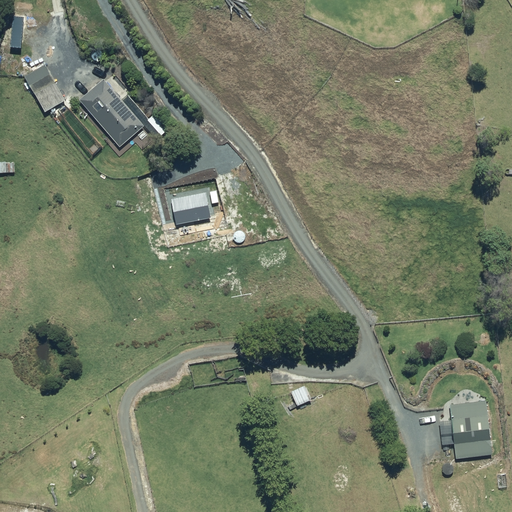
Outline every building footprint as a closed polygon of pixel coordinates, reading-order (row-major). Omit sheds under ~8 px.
[(46,66),(27,76),(44,108),(63,98),(46,66)] [(105,80),(80,101),(121,147),(145,126),(105,80)] [(16,161),(0,161),(0,174),(17,173),(16,161)] [(304,385),(291,390),(296,404),(310,398),(304,385)] [(494,456),(486,401),(448,407),(450,419),(443,421),(446,445),(455,444),(458,461),(494,456)]
